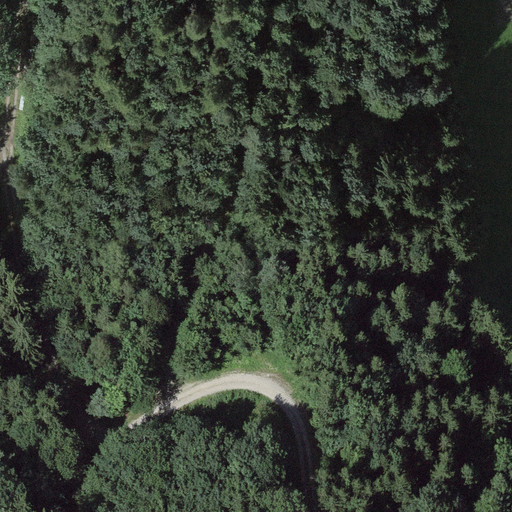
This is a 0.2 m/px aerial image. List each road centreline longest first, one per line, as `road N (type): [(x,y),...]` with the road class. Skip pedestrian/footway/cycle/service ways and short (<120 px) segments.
road 1 (track): [(25,0),(9,175),(29,305),(64,393),(114,442),(200,387),(241,378),(269,382),(296,407),(308,511)]
road 2 (track): [(147,415),(234,173),(263,0)]
